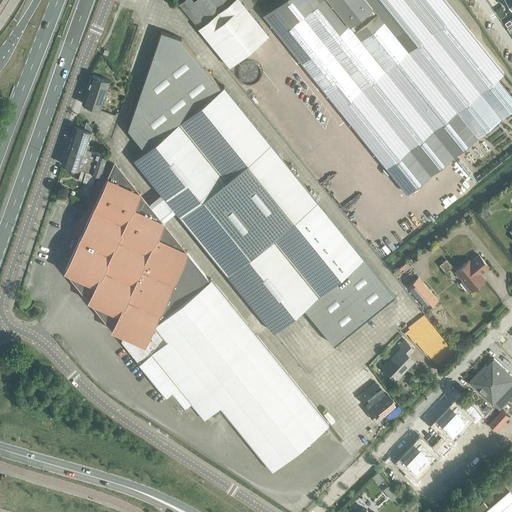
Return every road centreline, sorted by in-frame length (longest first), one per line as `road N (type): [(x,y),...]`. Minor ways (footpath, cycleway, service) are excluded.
road 1 (tertiary): [(7,324),(4,291),(108,0)]
road 2 (tertiary): [(266,511),(108,409),(48,350),(7,324)]
road 3 (unclassified): [(318,511),(511,317)]
road 4 (primary): [(0,244),(86,0)]
road 5 (secondary): [(180,511),(113,482),(0,450)]
road 6 (primary): [(57,0),(0,148)]
